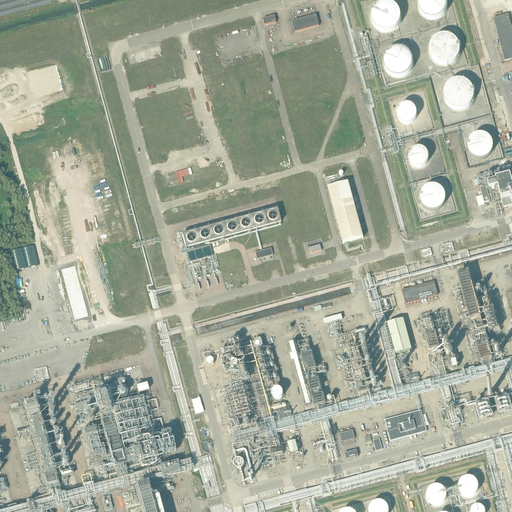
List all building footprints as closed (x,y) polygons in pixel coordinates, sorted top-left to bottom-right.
[(447,7),(448,4),(447,1),(447,0),(416,0),(417,0),(416,3),(417,6),(417,10),(419,13),(421,15),(423,17),(426,18),(429,19),(432,19),(435,19),(438,18),(441,17),(443,15),(445,13),(447,10),(447,7)] [(400,20),(401,18),(400,15),(400,12),(398,9),(396,7),(394,5),(392,4),(389,3),(386,2),(384,3),(381,3),(378,4),(375,7),(373,9),(372,12),(371,14),(371,17),(371,20),(372,23),(373,26),(375,28),(377,30),(380,32),(383,32),(386,33),(389,32),(391,32),(394,30),(396,28),(398,26),(399,24),(400,20)] [(508,15),(493,19),(502,54),(499,55),(502,62),(504,62),(511,59),(511,29),(511,26),(511,25),(511,13),(510,14),(510,15),(508,15)] [(295,33),(319,26),(316,15),(292,22),(295,33)] [(460,53),(461,50),(460,46),(459,44),(458,41),(456,39),(454,37),(451,35),(448,34),(445,34),(442,34),(438,35),(436,36),(434,38),(431,41),(430,44),(429,46),(429,49),(429,52),(430,56),(431,58),(433,61),(436,63),(438,64),(442,65),(444,66),(448,65),(451,64),(454,63),(456,61),(458,58),(459,56),(460,53)] [(413,65),(413,62),(413,59),(412,57),(411,54),(409,52),(407,50),(406,49),(404,48),(401,47),(398,47),(395,47),(392,48),(390,49),(387,51),(385,53),(384,56),(383,59),(383,62),(383,65),(383,67),(385,70),(387,72),(388,74),(391,76),(394,77),(397,77),(400,77),(403,77),(406,75),(408,74),(410,71),(411,70),(412,68),(413,65)] [(474,98),(474,94),(474,92),(474,90),(473,88),(472,87),(471,85),(469,83),(467,81),(464,80),(462,79),(459,79),(456,79),(452,80),(450,81),(447,83),(446,85),(444,88),(443,91),(442,94),(443,98),(444,100),(445,103),(447,106),(449,108),(452,109),(455,110),(458,110),(461,110),(465,109),(467,108),(470,106),(472,103),(473,100),(474,98)] [(397,115),(398,118),(399,121),(402,123),(405,124),(408,124),(411,123),(414,121),(416,118),(417,115),(417,112),(416,109),(414,107),(412,105),(409,104),(406,104),(403,105),(400,107),(398,109),(397,112),(397,115)] [(470,152),(473,155),(476,157),(479,159),(483,159),(486,158),(489,156),(492,153),(493,150),(494,146),(493,143),(492,140),(490,137),(487,135),(484,134),(481,134),(477,134),(474,136),(471,138),(469,142),(468,145),(469,149),(470,152)] [(410,161),(411,164),(413,166),(416,168),(420,168),(423,167),(426,165),(428,163),(429,160),(429,157),(428,154),(426,152),(424,150),(422,149),(419,149),(416,149),(413,150),(411,152),(410,155),(409,158),(410,161)] [(511,200),(511,183),(510,176),(496,180),(496,182),(488,184),(489,190),(498,188),(504,208),(511,205),(511,202),(511,200)] [(343,243),(363,238),(348,182),(328,188),(343,243)] [(421,198),(421,202),(423,205),(426,207),(429,209),(433,210),(436,209),(440,208),(443,205),(445,202),(445,199),(445,195),(444,192),(442,189),(439,187),(436,185),(432,185),(429,186),(426,187),(424,189),(422,192),(421,195),(421,198)] [(479,207),(485,205),(484,204),(490,202),(486,188),(480,190),(482,197),(476,198),(479,207)] [(188,263),(213,256),(209,244),(281,225),(276,208),(180,234),(188,263)] [(111,230),(117,227),(115,222),(109,225),(111,230)] [(320,245),(308,248),(310,254),(322,251),(320,245)] [(271,248),(255,253),(257,260),(273,255),(271,248)] [(406,304),(438,295),(434,282),(402,291),(406,304)] [(385,312),(377,312),(376,320),(384,320),(385,312)] [(325,324),(343,319),(341,315),(324,320),(325,324)] [(396,354),(412,350),(403,319),(388,324),(396,354)] [(290,357),(294,356),(304,401),(308,400),(293,338),(288,339),(291,350),(289,350),(290,357)] [(125,370),(108,375),(111,383),(127,379),(125,370)] [(136,381),(137,388),(147,386),(146,379),(136,381)] [(273,392),(273,394),(274,397),(276,398),(278,399),(281,398),(282,396),(283,394),(283,392),(281,390),(279,388),(277,388),(275,389),(273,390),(273,392)] [(349,405),(347,397),(338,400),(340,407),(349,405)] [(447,408),(449,421),(461,418),(460,414),(456,415),(454,407),(447,408)] [(391,441),(427,432),(421,411),(385,420),(391,441)] [(352,426),(339,429),(342,439),(355,435),(352,426)] [(110,467),(99,427),(84,431),(95,471),(110,467)] [(375,447),(382,445),(379,435),(373,437),(375,447)] [(466,450),(475,448),(471,435),(466,436),(467,443),(465,443),(466,450)] [(158,469),(151,439),(138,442),(139,450),(132,451),(136,467),(143,465),(145,472),(158,469)] [(296,451),(294,440),(285,442),(288,453),(296,451)] [(240,454),(234,456),(236,464),(242,463),(240,454)] [(467,498),(470,499),(473,498),(476,497),(478,495),(480,492),(480,489),(480,486),(479,484),(477,481),(474,479),(471,479),(468,479),(465,481),(462,483),(461,486),(460,489),(461,492),(462,494),(464,497),(467,498)] [(150,499),(146,484),(134,487),(140,511),(162,511),(158,497),(150,499)] [(428,502),(430,504),(433,506),(436,507),(440,507),(443,505),(445,503),(447,500),(447,497),(446,494),(445,491),(443,489),(440,487),(437,487),(434,488),(431,489),(429,491),(428,494),(427,497),(427,499),(428,502)] [(109,496),(102,498),(105,511),(113,509),(109,496)] [(369,511),(388,511),(389,511),(388,508),(386,505),(384,504),(381,503),(378,502),(375,503),(372,505),(370,508),(369,511)]
